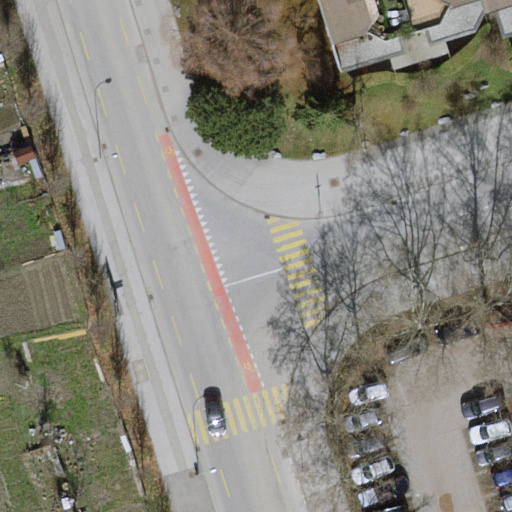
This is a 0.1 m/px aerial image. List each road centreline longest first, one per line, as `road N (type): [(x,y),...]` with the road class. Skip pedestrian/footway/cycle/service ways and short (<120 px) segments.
road 1 (residential): [(189,302),(511,201)]
road 2 (residential): [(88,0),(189,302)]
road 3 (residential): [(189,302),(258,511)]
